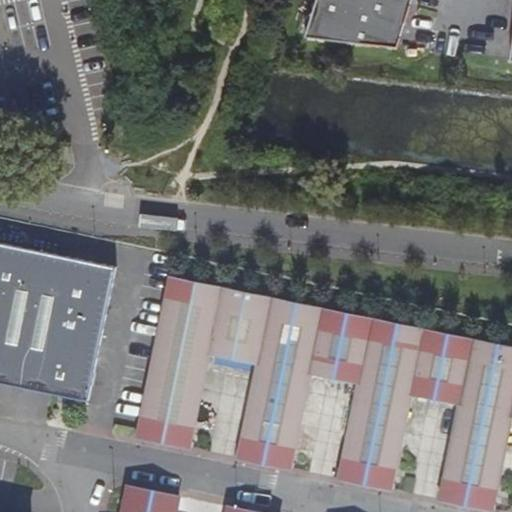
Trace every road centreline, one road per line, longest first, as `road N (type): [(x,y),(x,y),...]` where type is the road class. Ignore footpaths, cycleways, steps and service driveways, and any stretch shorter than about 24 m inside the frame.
road 1 (residential): [(0,188),(91,206),(511,252)]
road 2 (track): [(186,214),(184,176),(249,0)]
